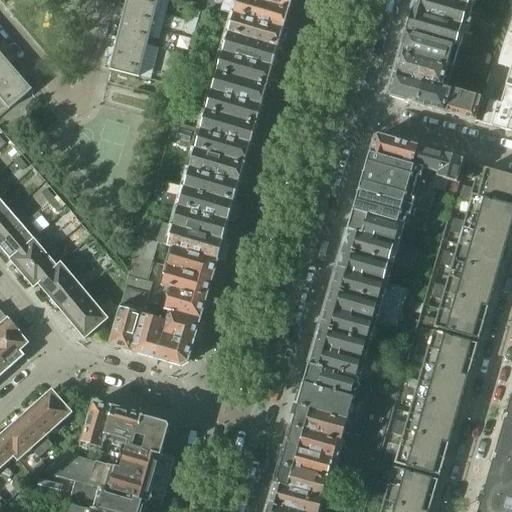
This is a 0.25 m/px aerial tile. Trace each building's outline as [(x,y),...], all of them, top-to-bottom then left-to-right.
[(168,0),(167,0),(126,0),(125,6),(164,16),(168,0)] [(290,12),(250,0),(208,0),(206,9),(233,17),(284,31),(290,12)] [(250,0),(290,12),(293,0),(250,0)] [(463,19),(467,8),(439,0),(414,0),(411,14),(469,30),(472,22),(463,19)] [(164,16),(125,6),(121,22),(160,32),(164,16)] [(193,10),(190,22),(196,24),(200,12),(193,10)] [(497,38),(469,30),(411,14),(405,34),(455,48),(455,47),(456,47),(491,57),(497,38)] [(284,31),(233,17),(228,35),(279,50),(284,31)] [(160,32),(121,22),(117,38),(147,45),(150,30),(154,31),(152,38),(158,40),(160,32)] [(196,24),(190,22),(186,34),(192,36),(196,24)] [(493,59),(465,51),(465,50),(455,47),(455,48),(405,34),(399,55),(451,70),(459,71),(487,79),(493,59)] [(279,50),(228,35),(223,54),(273,69),(279,50)] [(511,36),(507,35),(498,65),(511,69),(505,88),(494,84),(489,101),(481,99),(475,122),(482,124),(482,125),(511,133),(511,36)] [(117,38),(113,54),(109,71),(138,78),(147,45),(117,38)] [(0,75),(11,66),(0,53),(0,75)] [(273,69),(223,54),(217,74),(267,88),(273,69)] [(451,70),(399,55),(393,75),(445,90),(445,89),(451,70)] [(32,90),(11,66),(0,75),(0,99),(9,110),(32,90)] [(267,88),(217,74),(212,93),(262,107),(267,88)] [(445,90),(393,75),(388,91),(392,98),(444,113),(451,91),(445,89),(445,90)] [(481,99),(451,91),(444,113),(475,122),(481,99)] [(262,107),(212,93),(206,112),(256,127),(262,107)] [(256,127),(206,112),(201,131),(251,145),(256,127)] [(13,135),(21,128),(14,121),(7,127),(13,135)] [(196,149),(201,131),(173,122),(167,141),(196,149)] [(251,145),(201,131),(196,149),(245,164),(251,145)] [(409,168),(415,146),(380,136),(374,140),(369,156),(409,168)] [(455,185),(463,160),(415,146),(409,168),(424,172),(437,176),(436,180),(455,185)] [(245,164),(196,149),(190,170),(239,185),(245,164)] [(437,176),(424,172),(409,168),(369,156),(363,175),(418,191),(432,195),(436,180),(437,176)] [(21,171),(26,167),(18,157),(13,162),(21,171)] [(468,163),(468,164),(464,177),(471,179),(475,165),(468,163)] [(511,176),(486,169),(485,169),(482,180),(478,179),(475,190),(462,186),(460,193),(473,197),(511,207),(511,176)] [(234,203),(239,185),(190,170),(184,188),(234,203)] [(432,195),(418,191),(363,175),(358,194),(413,210),(429,215),(434,196),(432,195)] [(229,222),(234,203),(184,188),(158,181),(154,194),(157,195),(156,200),(179,208),(229,222)] [(54,199),(46,190),(41,194),(49,204),(54,199)] [(511,222),(511,207),(473,197),(460,193),(458,200),(469,203),(467,213),(511,225),(511,222)] [(429,215),(413,210),(358,194),(352,213),(404,229),(407,229),(423,234),(429,215)] [(54,199),(49,204),(57,213),(62,208),(54,199)] [(0,200),(0,221),(10,213),(18,206),(19,205),(15,200),(6,208),(0,200)] [(10,213),(0,221),(0,245),(30,220),(18,206),(10,213)] [(223,242),(229,222),(179,208),(173,227),(223,242)] [(404,229),(352,213),(347,233),(399,248),(404,229)] [(511,225),(467,213),(464,222),(452,219),(450,226),(463,229),(507,242),(511,225)] [(217,261),(223,242),(173,227),(144,219),(139,239),(168,246),(170,247),(217,261)] [(30,220),(0,245),(0,248),(10,260),(41,232),(30,220)] [(507,242),(463,229),(450,226),(448,232),(460,236),(457,245),(459,246),(502,258),(507,242)] [(41,232),(10,260),(9,260),(21,275),(54,247),(41,232)] [(417,254),(399,248),(347,233),(341,252),(393,267),(412,272),(417,254)] [(153,260),(157,244),(139,239),(129,276),(151,282),(163,286),(166,277),(162,276),(164,266),(165,263),(153,260)] [(502,258),(459,246),(457,245),(454,255),(443,251),(441,258),(454,262),(497,274),(502,258)] [(57,267),(56,267),(50,259),(59,251),(55,246),(54,247),(21,275),(33,289),(38,285),(37,284),(57,267)] [(212,280),(217,261),(170,247),(165,263),(164,266),(212,280)] [(393,267),(341,252),(336,271),(388,286),(393,267)] [(497,274),(454,262),(441,258),(439,265),(451,268),(448,278),(492,291),(497,274)] [(37,284),(38,285),(49,298),(82,270),(78,265),(69,273),(60,264),(56,267),(57,267),(37,284)] [(212,280),(164,266),(162,276),(166,277),(163,286),(171,288),(206,299),(212,280)] [(82,270),(49,298),(61,312),(84,292),(77,283),(87,276),(82,270)] [(406,291),(388,286),(336,271),(330,290),(382,305),(401,310),(406,291)] [(132,353),(142,314),(146,302),(151,282),(129,276),(128,280),(109,346),(132,353)] [(492,291),(448,278),(445,287),(433,284),(431,291),(445,295),(488,307),(492,291)] [(206,299),(171,288),(151,282),(146,302),(165,308),(165,310),(170,311),(201,319),(206,299)] [(401,310),(382,305),(330,290),(325,309),(377,324),(395,329),(401,310)] [(488,307),(445,295),(431,291),(430,298),(441,301),(438,311),(483,323),(488,307)] [(84,292),(61,312),(72,326),(105,297),(101,293),(92,300),(84,292)] [(110,303),(105,297),(72,326),(84,340),(108,320),(101,311),(110,303)] [(165,308),(146,302),(142,314),(132,353),(155,359),(170,311),(165,310),(165,308)] [(377,324),(325,309),(319,329),(371,344),(377,324)] [(0,357),(10,369),(24,356),(20,352),(28,344),(19,334),(20,333),(8,319),(7,319),(0,311),(0,357)] [(201,319),(170,311),(155,359),(181,367),(188,363),(201,319)] [(483,323),(438,311),(436,320),(424,317),(422,325),(478,341),(483,323)] [(477,344),(434,332),(421,328),(419,336),(430,339),(427,349),(472,362),(477,344)] [(371,344),(319,329),(313,349),(365,364),(371,344)] [(365,364),(313,349),(308,368),(360,383),(365,364)] [(472,362),(427,349),(424,359),(413,355),(411,362),(424,366),(467,378),(472,362)] [(0,376),(10,369),(0,357),(0,376)] [(467,378),(424,366),(411,362),(409,369),(421,372),(418,382),(463,394),(467,378)] [(397,394),(360,383),(308,368),(303,385),(353,400),(392,412),(397,394)] [(463,394),(418,382),(415,391),(404,388),(402,395),(415,398),(458,411),(463,394)] [(392,412),(353,400),(303,385),(297,406),(347,421),(386,432),(392,412)] [(51,391),(38,403),(58,426),(72,414),(51,391)] [(458,411),(415,398),(402,395),(400,401),(411,404),(408,414),(410,415),(453,427),(458,411)] [(504,422),(500,437),(511,440),(511,397),(507,412),(504,411),(501,421),(504,422)] [(38,403),(25,414),(45,438),(58,426),(38,403)] [(113,409),(93,404),(81,444),(102,449),(104,441),(113,409)] [(386,432),(347,421),(297,406),(291,427),(340,442),(343,443),(380,454),(386,432)] [(135,450),(144,418),(113,409),(104,441),(121,446),(135,450)] [(25,414),(11,426),(31,450),(39,458),(52,446),(45,438),(25,414)] [(453,427),(410,415),(408,414),(406,424),(394,421),(392,427),(405,431),(448,443),(453,427)] [(161,457),(168,431),(164,424),(144,418),(135,450),(161,457)] [(11,426),(0,436),(0,441),(14,458),(18,462),(31,450),(11,426)] [(337,462),(343,443),(340,442),(291,427),(285,447),(337,462)] [(448,443),(405,431),(392,427),(390,434),(402,437),(399,447),(444,460),(448,443)] [(78,430),(69,438),(73,443),(82,435),(78,430)] [(492,462),(488,478),(511,484),(511,440),(500,437),(495,453),(492,452),(490,461),(492,462)] [(64,451),(73,443),(69,438),(60,446),(64,451)] [(14,458),(0,441),(0,468),(9,479),(13,475),(5,466),(14,458)] [(154,479),(161,457),(135,450),(121,446),(115,468),(120,469),(154,479)] [(337,462),(285,447),(280,466),(332,481),(337,462)] [(444,460),(399,447),(396,456),(385,453),(382,461),(439,477),(444,460)] [(154,479),(120,469),(115,468),(104,465),(64,454),(43,473),(97,488),(108,491),(147,502),(154,479)] [(46,467),(42,462),(33,470),(37,475),(46,467)] [(438,481),(394,468),(381,465),(379,472),(391,476),(388,485),(433,498),(438,481)] [(332,481),(280,466),(274,485),(322,499),(326,500),(332,481)] [(9,479),(0,468),(0,475),(5,482),(9,479)] [(511,511),(511,484),(488,478),(484,493),(481,492),(478,502),(481,502),(478,511),(511,511)] [(39,480),(36,491),(59,498),(62,486),(39,480)] [(144,511),(147,502),(108,491),(97,488),(75,482),(69,505),(92,511),(93,510),(97,511),(144,511)] [(318,511),(322,499),(274,485),(269,504),(296,511),(318,511)] [(428,511),(433,498),(388,485),(385,495),(374,492),(372,498),(384,502),(419,511),(428,511)] [(419,511),(384,502),(372,498),(370,505),(381,508),(380,511),(419,511)]
